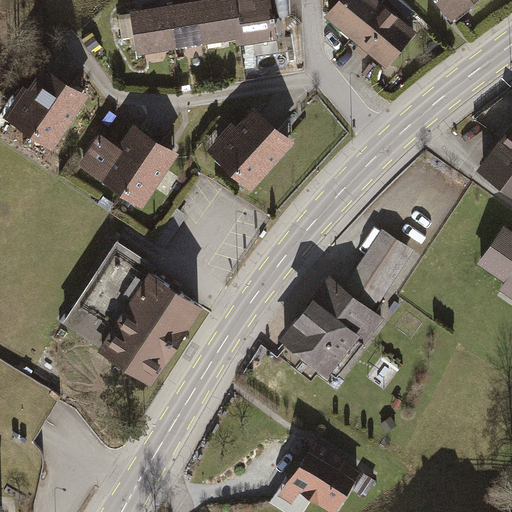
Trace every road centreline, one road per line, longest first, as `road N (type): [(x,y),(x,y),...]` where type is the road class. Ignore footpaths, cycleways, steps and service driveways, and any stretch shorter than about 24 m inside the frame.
road 1 (primary): [(125,511),(255,296),(386,147)]
road 2 (residential): [(386,147),(326,76),(316,55),(313,0)]
road 3 (primary): [(386,147),(511,44)]
